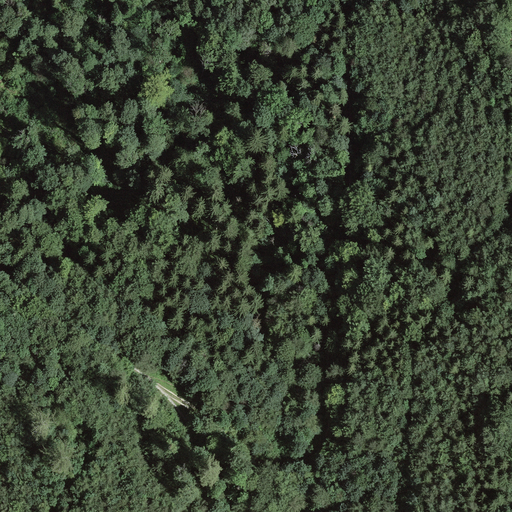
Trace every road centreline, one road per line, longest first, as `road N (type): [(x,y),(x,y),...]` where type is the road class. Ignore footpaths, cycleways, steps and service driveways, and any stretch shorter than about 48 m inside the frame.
road 1 (track): [(157,384),(268,467),(309,461),(330,437),(331,347),(356,173),(344,0)]
road 2 (track): [(0,277),(157,384),(231,511)]
